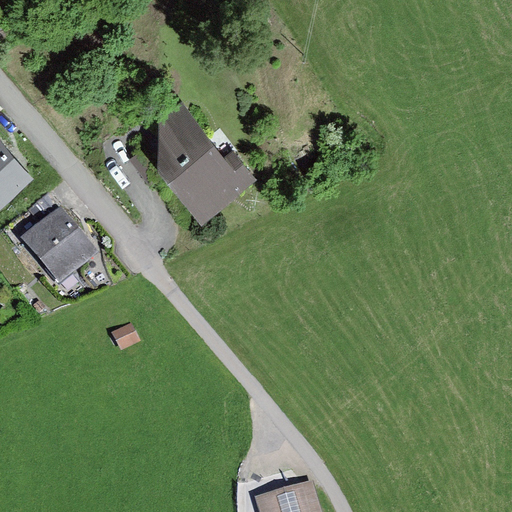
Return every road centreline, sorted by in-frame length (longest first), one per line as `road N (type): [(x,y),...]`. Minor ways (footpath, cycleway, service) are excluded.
road 1 (track): [(152,266),(345,511)]
road 2 (residential): [(0,83),(152,266)]
